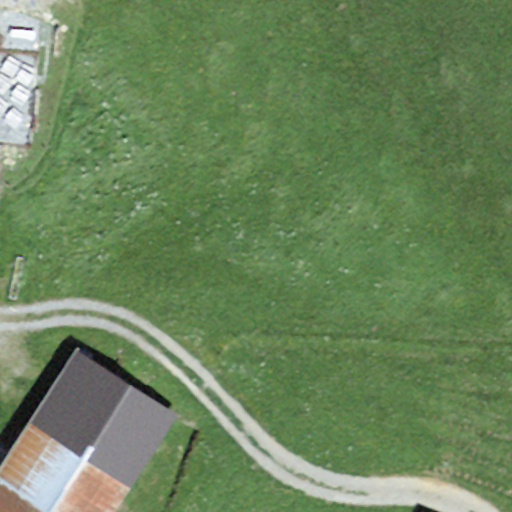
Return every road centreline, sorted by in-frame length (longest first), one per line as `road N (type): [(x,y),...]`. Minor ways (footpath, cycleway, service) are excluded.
road 1 (track): [(138,327),(286,467),(345,488),(446,497),(479,511)]
road 2 (track): [(0,316),(86,313),(138,327)]
